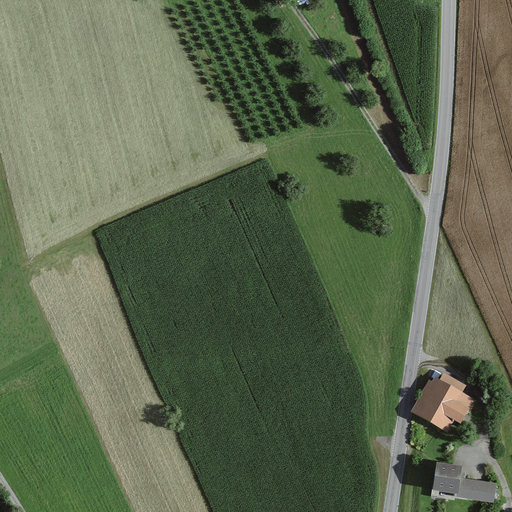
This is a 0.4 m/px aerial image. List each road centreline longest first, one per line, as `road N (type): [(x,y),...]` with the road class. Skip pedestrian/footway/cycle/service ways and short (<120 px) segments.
road 1 (tertiary): [(448,0),(435,214),(390,511)]
road 2 (track): [(289,0),(435,214)]
